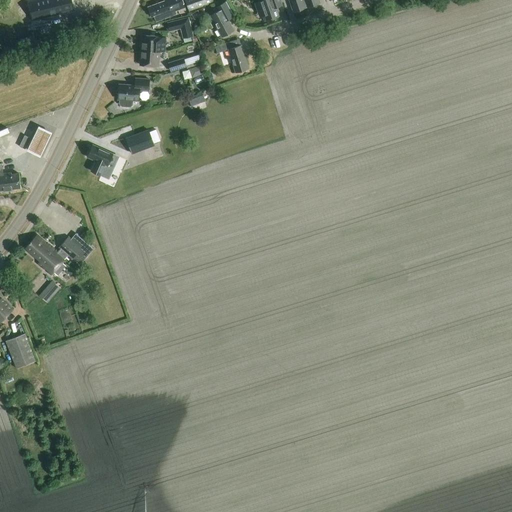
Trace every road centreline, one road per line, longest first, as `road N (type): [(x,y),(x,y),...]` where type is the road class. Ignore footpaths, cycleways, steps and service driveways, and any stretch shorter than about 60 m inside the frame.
road 1 (secondary): [(0,248),(40,190),(132,0)]
road 2 (residential): [(251,38),(366,0)]
